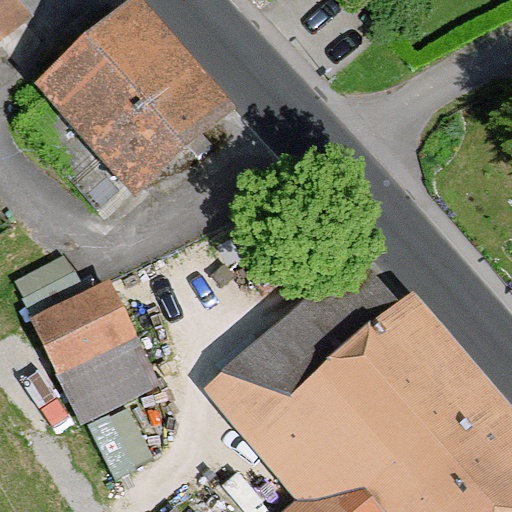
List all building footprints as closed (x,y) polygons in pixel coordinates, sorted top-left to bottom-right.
[(0,0),(0,51),(31,26),(8,0),(0,0)] [(240,130),(144,23),(51,106),(147,213),(240,130)] [(356,273),(202,409),(292,511),(511,511),(511,430),(410,315),(400,323),(356,273)] [(160,405),(114,300),(29,336),(74,441),(160,405)] [(190,511),(179,499),(164,511),(190,511)]
